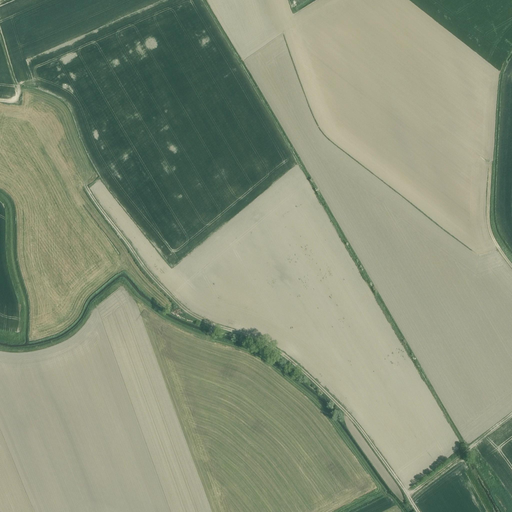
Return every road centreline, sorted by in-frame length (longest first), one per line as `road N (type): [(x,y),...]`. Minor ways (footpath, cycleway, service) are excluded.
road 1 (track): [(97,175),(85,186),(152,278),(197,318),(267,344),(315,382),(355,422),(406,495)]
road 2 (track): [(406,495),(511,415)]
